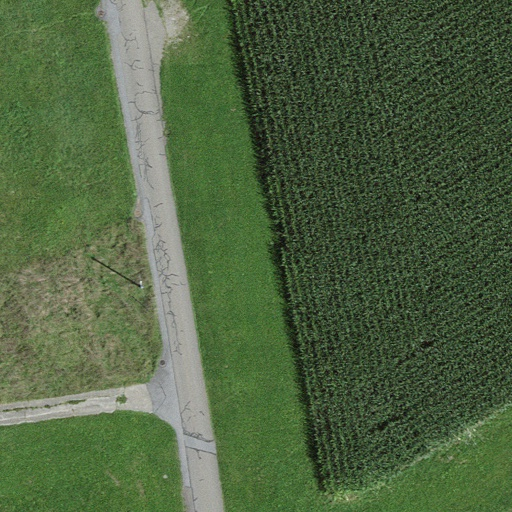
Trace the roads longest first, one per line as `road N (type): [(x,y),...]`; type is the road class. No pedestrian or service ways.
road 1 (unclassified): [(206,511),(173,265),(123,0)]
road 2 (track): [(0,418),(190,395)]
